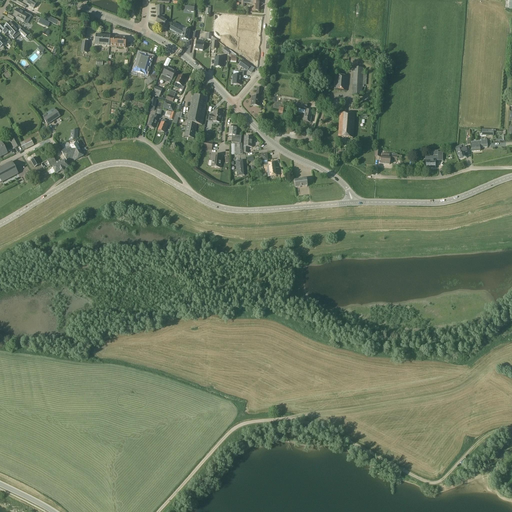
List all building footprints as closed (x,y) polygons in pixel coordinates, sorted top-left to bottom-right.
[(33,0),(24,0),(23,3),(18,0),(16,4),(22,7),(25,9),(27,6),(33,9),(37,2),(33,0)] [(169,23),(165,21),(165,16),(161,16),(161,14),(163,14),(163,6),(157,6),(157,17),(158,17),(155,23),(167,29),(169,23)] [(24,22),(26,19),(27,20),(28,20),(31,16),(25,12),(24,13),(21,11),(20,11),(17,9),(13,16),(9,14),(8,17),(13,20),(14,17),(24,22)] [(240,37),(239,49),(242,49),(241,55),(253,56),(255,38),(253,38),(254,31),(256,31),(257,19),(241,18),(239,36),(240,37)] [(40,19),(38,23),(46,27),(47,27),(49,23),(48,23),(40,19)] [(1,24),(0,24),(0,28),(3,31),(2,32),(5,35),(8,32),(14,39),(20,34),(18,32),(19,32),(10,22),(4,28),(1,24)] [(170,30),(176,33),(175,34),(178,35),(178,34),(182,36),(181,37),(182,37),(182,40),(186,41),(186,40),(188,41),(190,31),(183,30),(176,27),(177,25),(173,23),(170,30)] [(19,32),(18,32),(20,34),(25,38),(27,40),(31,37),(28,35),(28,34),(22,28),(19,32)] [(109,47),(110,37),(96,35),(95,45),(109,47)] [(126,38),(110,37),(109,47),(125,48),(126,38)] [(203,51),(204,43),(196,41),(195,49),(203,51)] [(146,76),(152,58),(139,54),(133,72),(146,76)] [(214,67),(222,68),(223,59),(215,58),(214,67)] [(242,60),(238,66),(246,72),(250,66),(242,60)] [(166,68),(160,79),(165,81),(170,84),(175,72),(166,68)] [(353,68),(352,95),(362,95),(363,68),(353,68)] [(233,75),(232,84),(240,85),(241,79),(243,79),(243,72),(238,72),(238,75),(233,75)] [(347,91),(348,76),(335,75),(334,90),(347,91)] [(182,86),(185,79),(179,76),(175,83),(176,83),(174,87),(178,89),(180,85),(182,86)] [(155,87),(152,95),(159,98),(162,90),(155,87)] [(261,101),(262,89),(257,88),(256,97),(252,97),(251,106),(259,107),(260,101),(261,101)] [(193,95),(185,132),(184,137),(194,139),(197,124),(202,125),(207,98),(193,95)] [(172,111),(174,105),(165,102),(163,109),(172,111)] [(354,115),(345,114),(346,108),(342,108),(342,114),(340,114),(338,137),(353,138),(354,115)] [(305,110),(303,122),(310,123),(312,111),(305,110)] [(60,116),(56,111),(53,114),(44,120),(47,125),(60,116)] [(212,122),(220,123),(220,120),(221,119),(222,117),(221,116),(221,112),(214,111),(213,115),(212,116),(210,115),(209,121),(212,122)] [(151,119),(148,126),(154,129),(157,122),(158,118),(155,116),(153,116),(151,119)] [(163,120),(158,130),(164,133),(167,126),(164,125),(166,121),(163,120)] [(241,140),(241,136),(235,136),(236,129),(229,128),(229,136),(232,136),(231,139),(231,143),(235,143),(240,144),(241,140)] [(244,137),(244,147),(243,153),(248,153),(248,147),(252,148),(252,137),(244,137)] [(21,146),(17,138),(11,141),(14,149),(21,146)] [(23,151),(34,145),(30,139),(20,144),(23,151)] [(471,144),(471,152),(479,151),(479,147),(482,147),(482,148),(487,148),(486,139),(481,140),(481,142),(471,142),(471,144)] [(75,154),(80,151),(75,143),(61,152),(64,157),(65,156),(66,157),(70,155),(71,157),(75,154)] [(231,145),(231,156),(234,155),(234,156),(243,155),(242,144),(234,145),(231,145)] [(456,151),(459,159),(465,157),(464,153),(467,152),(465,148),(462,149),(456,151)] [(83,156),(80,151),(75,154),(71,157),(70,155),(66,157),(65,156),(64,157),(67,162),(73,159),(74,161),(83,156)] [(390,158),(388,158),(389,154),(382,153),(382,157),(381,157),(380,164),(389,165),(390,158)] [(276,162),(267,163),(267,162),(267,155),(261,156),(262,162),(261,162),(262,166),(266,166),(268,177),(279,176),(278,169),(277,170),(276,162)] [(220,168),(221,157),(213,156),(211,167),(220,168)] [(47,160),(50,167),(57,163),(53,157),(47,160)] [(437,157),(425,157),(426,161),(426,168),(435,168),(434,161),(437,161),(437,157)] [(40,165),(36,158),(30,161),(34,168),(40,165)] [(55,174),(68,168),(65,161),(52,168),(55,174)] [(0,182),(2,182),(18,174),(12,162),(0,168),(0,182)] [(237,177),(245,176),(243,162),(236,162),(237,177)] [(307,187),(306,181),(306,180),(294,182),(295,188),(307,187)]
